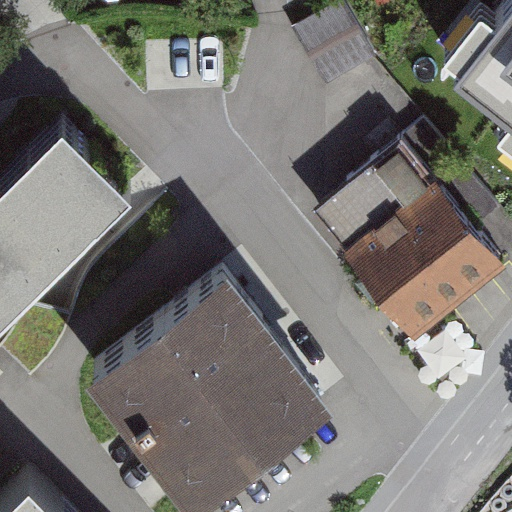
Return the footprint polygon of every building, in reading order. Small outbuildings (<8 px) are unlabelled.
[(348,0),(341,0),(293,26),(327,88),(382,58),(348,0)] [(511,34),(465,91),(511,130),(511,34)] [(0,347),(158,195),(87,125),(0,212),(0,387),(16,371),(0,354),(0,347)] [(511,252),(419,135),(331,204),(432,332),(511,269),(511,252)] [(188,511),(328,409),(226,271),(85,374),(187,511),(188,511)] [(86,511),(55,479),(19,511),(86,511)]
